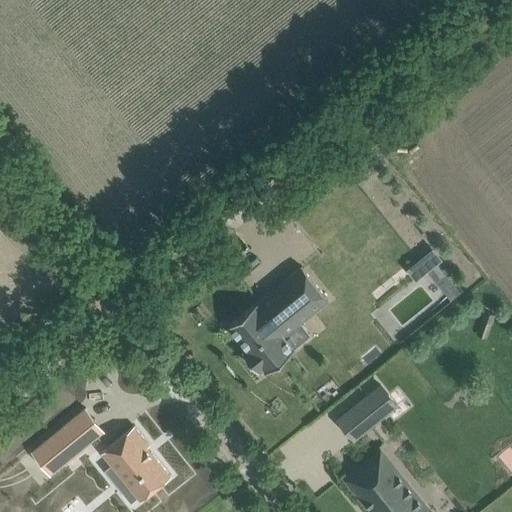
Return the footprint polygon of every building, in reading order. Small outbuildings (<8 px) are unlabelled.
[(429,250),(408,268),(416,277),(437,260),(429,250)] [(295,348),(294,347),(311,334),(301,321),(329,299),(302,265),(229,324),(248,347),(243,351),(259,372),(264,368),(267,371),(295,348)] [(381,385),(353,407),(370,428),(398,406),(381,385)] [(74,398),(29,436),(46,457),(90,417),(74,398)] [(128,417),(94,447),(132,488),(161,460),(135,431),(138,427),(128,417)] [(511,444),(498,450),(507,470),(511,467),(511,444)] [(348,481),(373,511),(376,510),(378,511),(415,511),(409,504),(419,496),(408,482),(404,484),(378,451),(357,468),(360,471),(348,481)]
